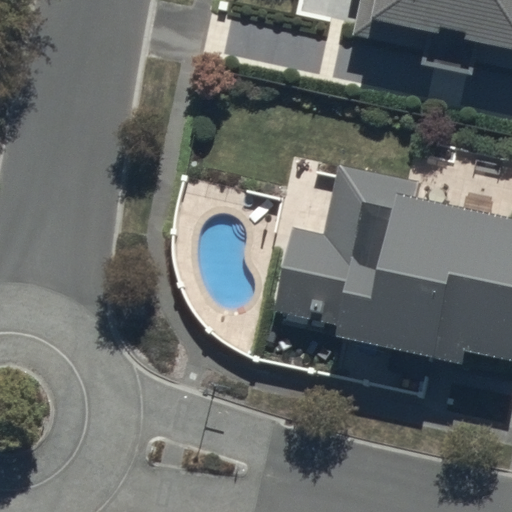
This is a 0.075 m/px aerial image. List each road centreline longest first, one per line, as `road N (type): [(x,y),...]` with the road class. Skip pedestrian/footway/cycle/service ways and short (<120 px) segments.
road 1 (residential): [(97,0),(31,319)]
road 2 (residential): [(98,449),(417,511)]
road 3 (residential): [(31,319),(61,332),(100,384),(105,417),(98,449)]
road 4 (residential): [(98,449),(55,498),(0,509)]
